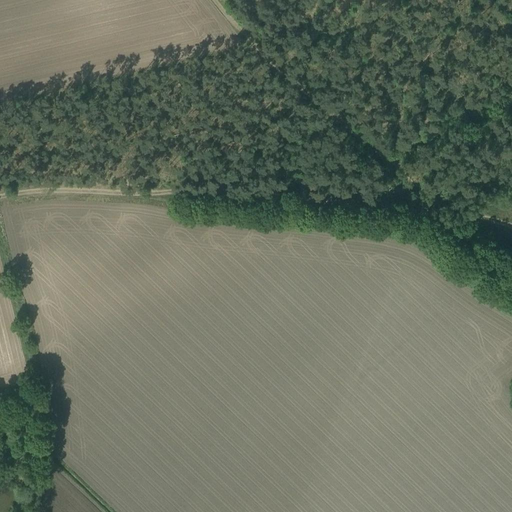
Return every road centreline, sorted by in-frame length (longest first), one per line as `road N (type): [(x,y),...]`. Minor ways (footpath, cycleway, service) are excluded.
road 1 (track): [(511,223),(438,205),(346,197),(73,189),(0,195)]
road 2 (track): [(215,0),(282,72),(438,205),(511,249)]
